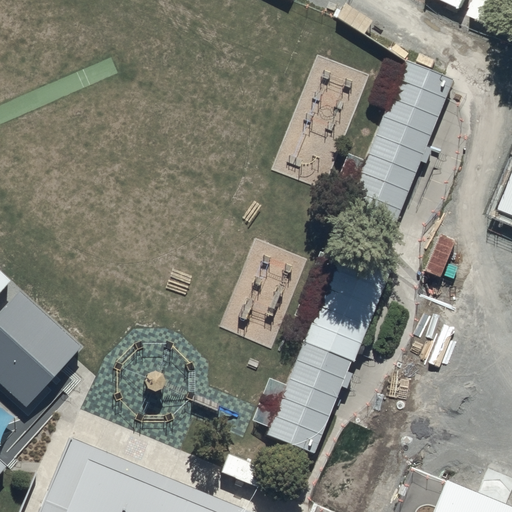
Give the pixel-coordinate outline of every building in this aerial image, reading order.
[(398,63),(383,57),(366,100),(381,106),(360,156),(347,151),(331,190),(346,196),(339,215),(387,234),(418,158),(424,161),(430,145),(425,143),(452,76),(401,55),(398,63)] [(511,172),(496,211),(511,217),(511,172)] [(312,450),(387,267),(337,247),(332,259),(316,252),(291,314),(308,321),(284,380),(270,374),(251,419),(267,425),(265,431),(312,450)] [(0,287),(9,278),(0,270),(0,287)] [(0,307),(0,383),(24,405),(79,344),(17,289),(0,307)] [(427,449),(443,411),(453,415),(458,402),(449,398),(451,392),(390,366),(349,469),(330,462),(315,501),(340,511),(384,511),(411,443),(427,449)] [(511,398),(497,435),(511,440),(511,475),(510,480),(511,481),(511,398)] [(260,511),(68,433),(35,511),(260,511)] [(511,511),(511,505),(451,480),(437,511),(511,511)]
